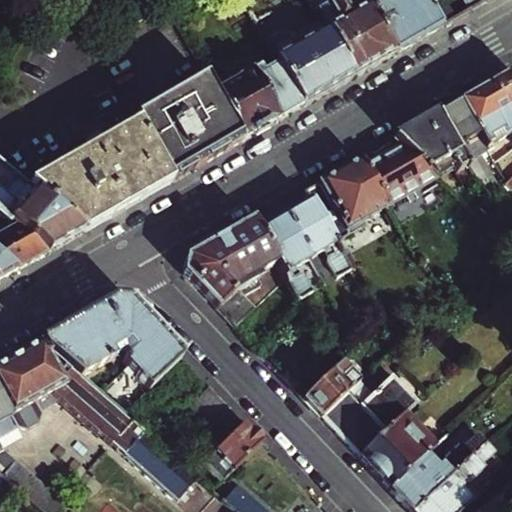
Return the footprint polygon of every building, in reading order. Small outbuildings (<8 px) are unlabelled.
[(393,56),(361,0),(356,0),(342,8),(339,3),(328,10),(330,15),(319,21),(353,79),(393,56)] [(390,0),(388,2),(380,0),(361,0),(393,56),(439,30),(421,0),(390,0)] [(457,0),(466,14),(490,0),(457,0)] [(301,108),(353,79),(319,21),(316,23),(291,37),(281,33),(264,43),(277,66),(301,108)] [(301,108),(277,66),(261,75),(258,70),(214,95),(241,142),(301,108)] [(241,142),(214,95),(204,77),(152,107),(190,172),(241,142)] [(511,78),(505,77),(458,104),(487,154),(488,156),(493,153),(487,141),(499,134),(502,139),(511,134),(511,78)] [(458,104),(436,117),(472,180),(486,204),(491,198),(485,188),(494,183),(479,158),(487,154),(458,104)] [(190,172),(152,107),(132,119),(135,124),(169,184),(190,172)] [(462,186),(472,180),(436,117),(392,142),(428,173),(448,162),(462,186)] [(26,186),(82,234),(169,184),(135,124),(26,186)] [(358,161),(384,208),(434,179),(428,173),(392,142),(358,161)] [(303,193),(309,203),(340,257),(346,254),(339,241),(364,226),(362,221),(384,208),(358,161),(303,193)] [(0,220),(8,227),(10,224),(46,255),(82,234),(26,186),(16,177),(1,195),(0,194),(0,220)] [(309,203),(283,218),(307,260),(322,251),(334,278),(348,270),(340,257),(309,203)] [(257,233),(274,263),(296,300),(309,292),(292,268),(307,260),(283,218),(257,233)] [(8,227),(0,220),(0,258),(16,272),(46,255),(10,224),(8,227)] [(182,275),(233,328),(253,309),(241,295),(260,285),(254,275),(274,263),(257,233),(251,223),(184,261),(182,275)] [(511,223),(500,236),(511,246),(511,223)] [(0,281),(16,272),(0,258),(0,281)] [(112,303),(41,344),(80,379),(112,360),(109,354),(122,347),(129,356),(121,363),(148,390),(180,359),(127,305),(112,303)] [(14,488),(40,511),(61,511),(63,510),(1,455),(0,453),(0,440),(20,429),(27,433),(37,427),(38,419),(42,417),(39,412),(60,401),(175,503),(196,480),(80,379),(41,344),(0,367),(0,476),(1,477),(4,480),(14,488)] [(320,419),(358,382),(359,381),(342,363),(303,401),(320,419)] [(388,490),(423,457),(432,448),(417,432),(417,425),(402,416),(414,405),(390,378),(371,396),(358,382),(320,419),(388,490)] [(216,398),(207,388),(187,408),(196,418),(216,398)] [(196,418),(204,428),(226,407),(216,398),(196,418)] [(261,444),(243,425),(204,463),(221,481),(261,444)] [(388,490),(408,511),(414,511),(483,446),(475,437),(460,451),(457,448),(435,469),(423,457),(388,490)] [(491,455),(483,446),(414,511),(462,511),(470,505),(459,494),(481,473),(477,469),(491,455)] [(263,511),(234,486),(221,501),(232,510),(230,511),(263,511)]
